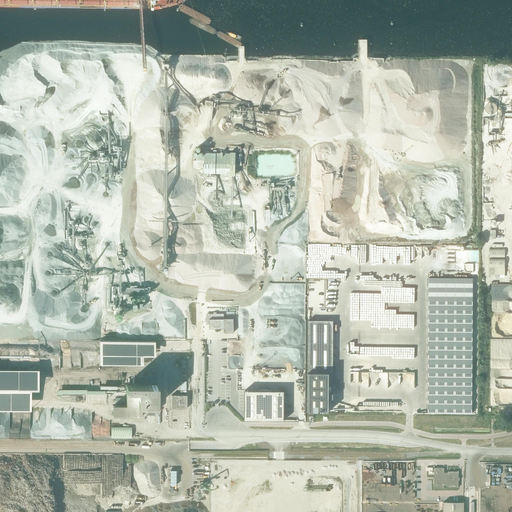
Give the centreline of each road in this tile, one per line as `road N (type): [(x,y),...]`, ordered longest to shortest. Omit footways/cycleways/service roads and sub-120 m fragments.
road 1 (unclassified): [(511,451),(242,430)]
road 2 (unknown): [(151,363),(153,429),(89,406),(51,404)]
